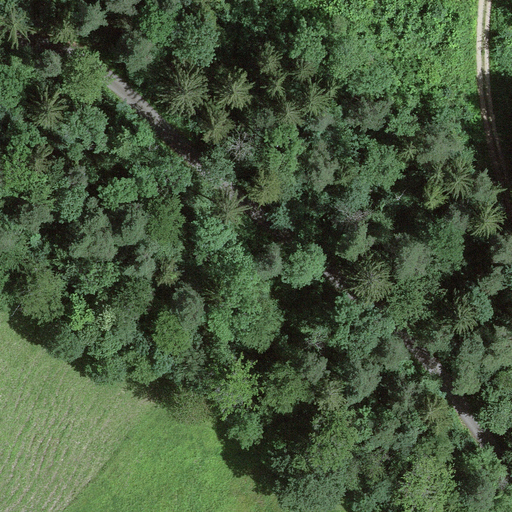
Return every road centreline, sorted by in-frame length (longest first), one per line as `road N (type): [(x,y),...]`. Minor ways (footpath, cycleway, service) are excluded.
road 1 (residential): [(511,468),(403,330),(121,82),(87,57),(0,30)]
road 2 (track): [(511,199),(491,128),(487,0)]
